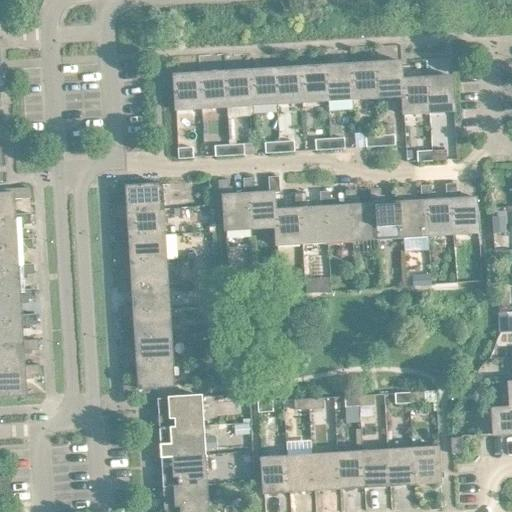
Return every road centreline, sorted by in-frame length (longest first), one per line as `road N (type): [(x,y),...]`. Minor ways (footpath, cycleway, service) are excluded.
road 1 (residential): [(101,154),(174,164),(350,155),(373,169),(468,166),(494,141)]
road 2 (residential): [(57,173),(73,405)]
road 3 (residential): [(94,401),(83,172)]
road 4 (residential): [(101,154),(114,137),(105,14),(121,0)]
road 5 (residential): [(57,173),(51,9)]
